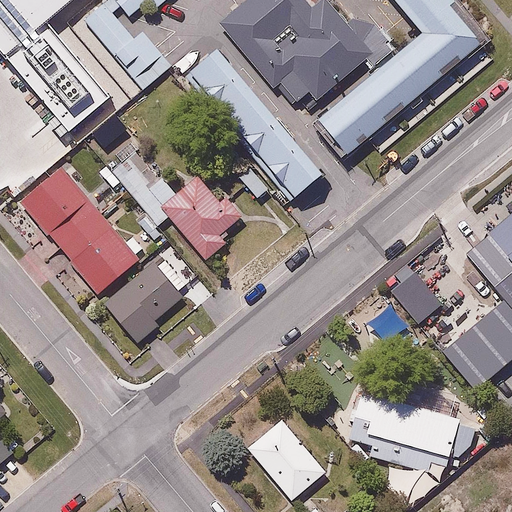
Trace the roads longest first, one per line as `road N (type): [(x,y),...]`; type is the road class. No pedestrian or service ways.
road 1 (residential): [(129,438),(511,114)]
road 2 (residential): [(0,284),(129,438)]
